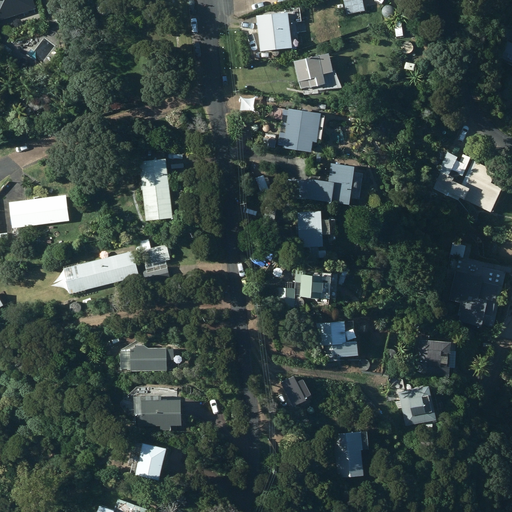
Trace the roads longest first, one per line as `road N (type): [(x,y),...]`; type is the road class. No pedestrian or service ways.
road 1 (residential): [(205,0),(254,442),(244,511)]
road 2 (residential): [(436,0),(475,114),(511,143)]
